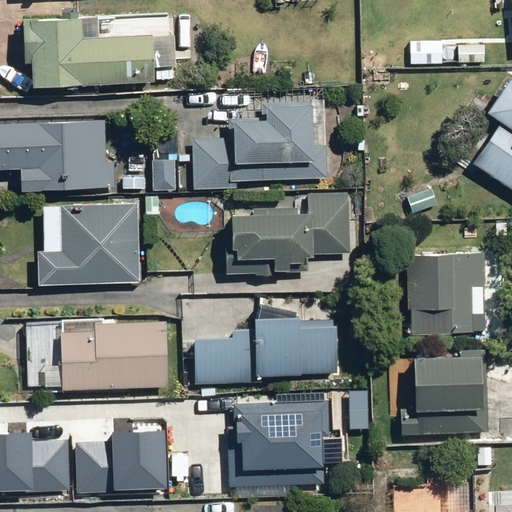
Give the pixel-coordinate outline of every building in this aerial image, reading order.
[(40,59),(40,83),(161,79),(159,31),(105,32),(104,13),(89,13),(89,6),(66,7),(66,13),(31,14),(33,59),(40,59)] [(478,162),(511,185),(511,82),(495,108),(508,117),(478,162)] [(195,138),(197,188),(331,184),(330,144),(322,144),(321,99),(266,101),(266,115),(233,116),(234,136),(195,138)] [(108,118),(44,119),(44,132),(33,133),(33,160),(45,159),(45,186),(117,185),(117,163),(109,163),(108,118)] [(178,152),(156,152),(155,189),(178,189),(178,152)] [(124,175),(124,185),(152,186),(152,161),(132,160),(131,176),(124,175)] [(258,210),(241,210),(242,236),(232,236),(233,271),(259,270),(259,272),(281,272),(281,270),(297,270),(297,259),(311,259),(311,253),(354,252),(353,191),(312,192),(312,199),(296,199),(296,206),(257,206),(258,210)] [(43,248),(44,282),(145,279),(143,200),(66,202),(66,203),(48,203),(49,248),(43,248)] [(414,253),(416,333),(490,331),(488,251),(414,253)] [(202,334),(199,381),(271,380),(271,373),(342,371),(344,352),(343,323),(338,323),(338,318),(310,319),(310,309),(265,310),(265,324),(239,325),(240,333),(202,334)] [(66,314),(68,389),(175,386),(174,350),(173,316),(112,317),(112,313),(66,314)] [(406,406),(407,431),(493,429),(490,347),(465,348),(465,352),(423,353),(424,405),(406,406)] [(232,424),(234,484),(332,480),(329,399),(237,401),(238,424),(232,424)] [(47,430),(49,489),(158,486),(156,427),(132,427),(132,424),(87,425),(88,429),(47,430)] [(288,511),(288,502),(232,503),(232,511),(288,511)]
